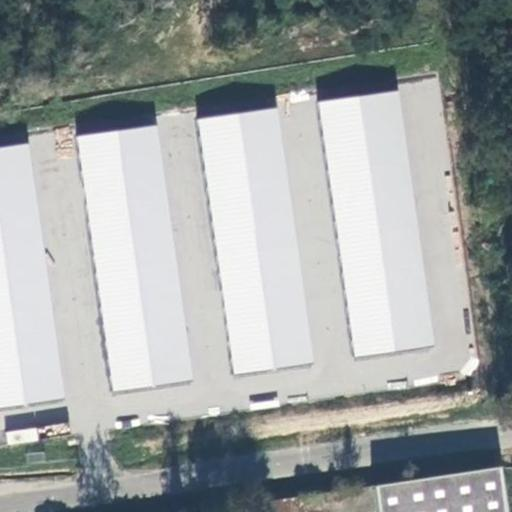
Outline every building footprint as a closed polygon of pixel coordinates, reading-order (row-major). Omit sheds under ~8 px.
[(398,92),(319,103),(354,357),(434,345),(398,92)] [(277,109),(198,120),(234,373),(313,362),(277,109)] [(156,126),(76,137),(112,391),(192,380),(156,126)] [(29,145),(0,148),(0,407),(65,398),(29,145)] [(506,511),(499,466),(372,485),(376,511),(506,511)]
